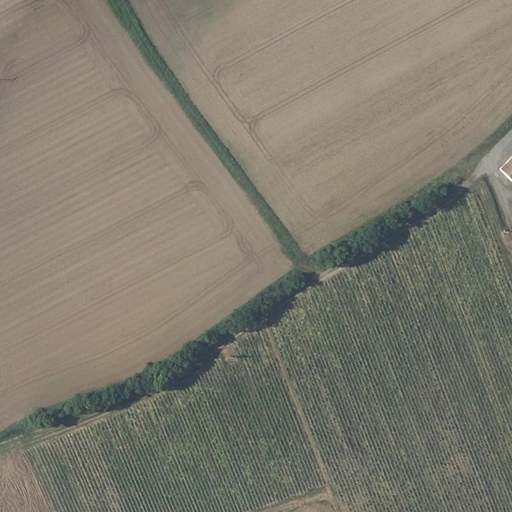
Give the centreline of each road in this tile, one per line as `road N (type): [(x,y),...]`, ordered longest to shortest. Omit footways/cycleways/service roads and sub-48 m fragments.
road 1 (track): [(0,450),(262,309),(484,167)]
road 2 (track): [(115,0),(317,274)]
